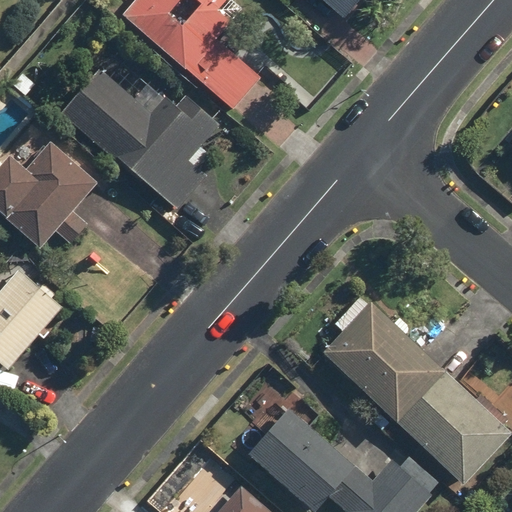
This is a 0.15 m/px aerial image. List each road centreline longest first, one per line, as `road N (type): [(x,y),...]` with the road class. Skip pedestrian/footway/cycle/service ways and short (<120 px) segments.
road 1 (residential): [(366,154),(52,511)]
road 2 (residential): [(497,0),(366,154)]
road 3 (residential): [(366,154),(511,276)]
